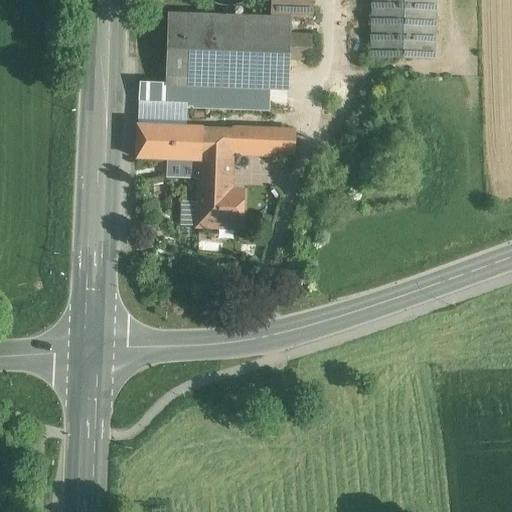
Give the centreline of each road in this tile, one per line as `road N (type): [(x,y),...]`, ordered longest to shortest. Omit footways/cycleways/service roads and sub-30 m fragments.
road 1 (tertiary): [(95,349),(261,337),(511,256)]
road 2 (tertiary): [(95,349),(105,0)]
road 3 (tertiary): [(87,511),(95,349)]
